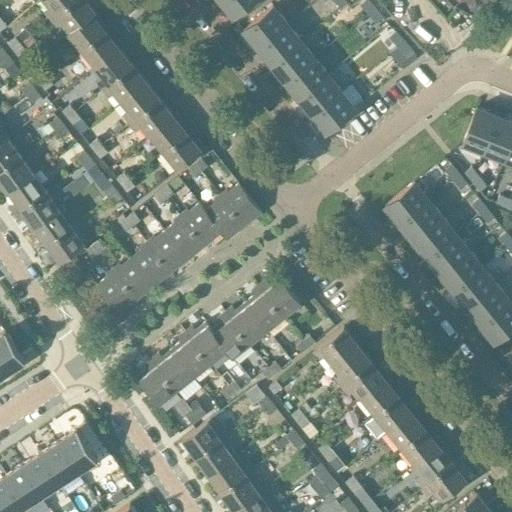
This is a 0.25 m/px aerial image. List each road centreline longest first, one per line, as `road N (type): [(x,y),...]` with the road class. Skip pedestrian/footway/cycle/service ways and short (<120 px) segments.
road 1 (residential): [(511,491),(291,211)]
road 2 (residential): [(335,175),(511,393)]
road 3 (residential): [(291,211),(120,0)]
road 4 (residential): [(196,0),(335,175)]
road 5 (residential): [(335,175),(468,69),(511,81)]
road 6 (residential): [(87,371),(188,511)]
road 7 (residential): [(0,249),(87,371)]
